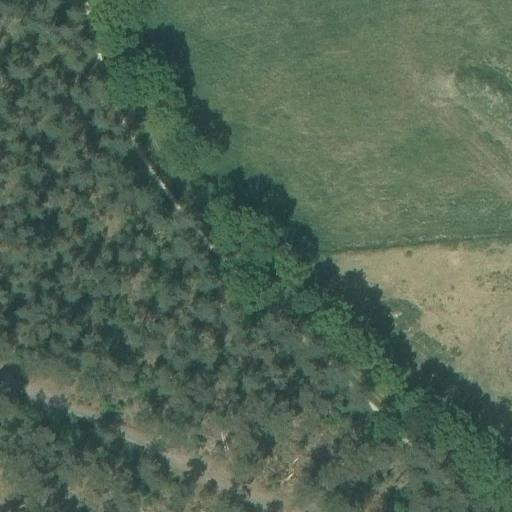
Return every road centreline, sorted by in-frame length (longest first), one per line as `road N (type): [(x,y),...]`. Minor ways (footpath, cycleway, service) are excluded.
road 1 (track): [(99,0),(130,118),(177,192),(489,511)]
road 2 (track): [(266,511),(0,382)]
